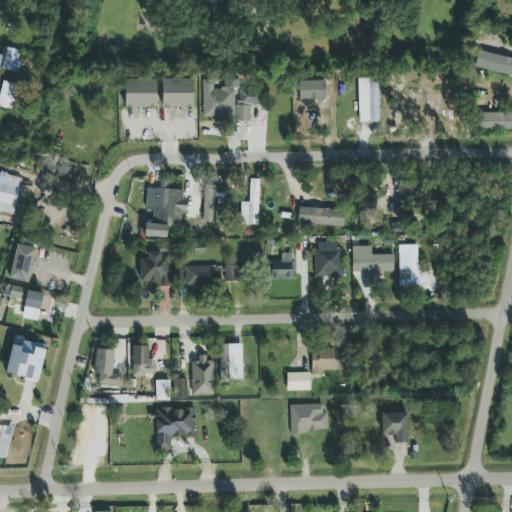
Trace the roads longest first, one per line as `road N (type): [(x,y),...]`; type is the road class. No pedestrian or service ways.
road 1 (residential): [(0,490),(511,478)]
road 2 (residential): [(88,310),(511,300)]
road 3 (residential): [(128,164),(149,151),(511,144)]
road 4 (residential): [(511,296),(466,511)]
road 5 (residential): [(46,490),(88,310)]
road 6 (residential): [(88,310),(128,164)]
